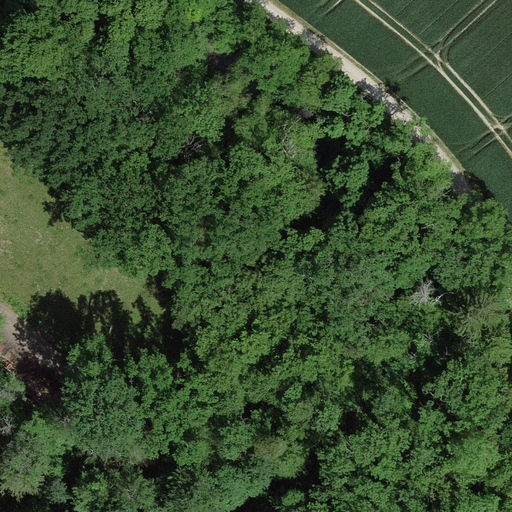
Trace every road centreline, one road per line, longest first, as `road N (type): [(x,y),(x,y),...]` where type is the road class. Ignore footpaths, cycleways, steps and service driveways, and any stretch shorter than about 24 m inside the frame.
road 1 (track): [(511,279),(473,200),(438,154),(367,86),(253,0)]
road 2 (track): [(0,305),(256,511)]
